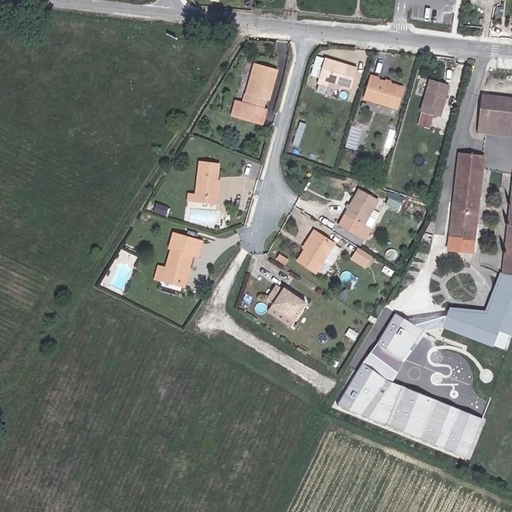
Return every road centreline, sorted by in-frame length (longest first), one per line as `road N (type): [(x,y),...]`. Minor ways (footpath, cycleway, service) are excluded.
road 1 (residential): [(310,25),(253,240),(208,326),(325,389)]
road 2 (track): [(247,19),(19,386),(0,392)]
road 3 (unclassified): [(511,48),(310,25)]
road 4 (unclassified): [(310,25),(167,12)]
road 5 (unclassified): [(167,12),(35,0)]
